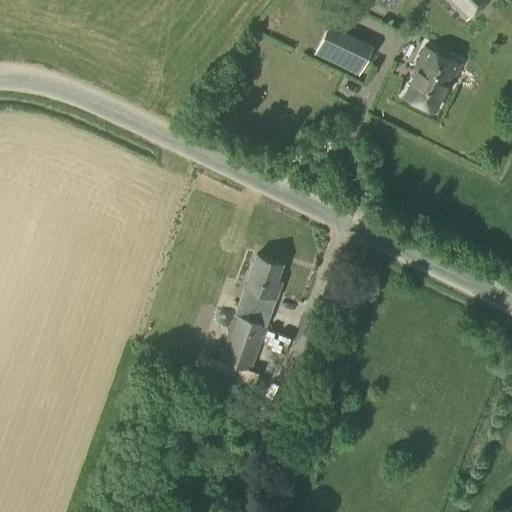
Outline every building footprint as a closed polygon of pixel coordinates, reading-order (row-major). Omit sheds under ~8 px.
[(443,0),(464,20),(484,0),(443,0)] [(358,75),(372,45),(327,24),(313,54),(358,75)] [(435,113),(458,64),(423,48),(413,70),(416,72),(404,98),(435,113)] [(276,297),(281,281),(276,280),(282,263),(256,255),(245,287),(254,290),(250,301),(264,306),(268,294),(276,297)] [(266,325),(234,314),(218,359),(250,370),(266,325)]
